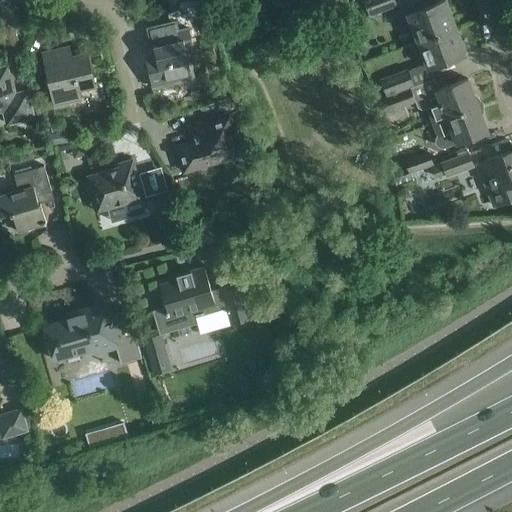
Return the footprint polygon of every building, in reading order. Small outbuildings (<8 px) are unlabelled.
[(199,13),(195,0),(194,0),(190,1),(193,14),(199,13)] [(395,4),(393,0),(363,0),(370,14),(395,4)] [(407,13),(418,41),(456,27),(445,0),(442,0),(422,8),(418,0),(404,0),(400,2),(404,14),(407,13)] [(456,27),(418,41),(428,67),(465,53),(456,27)] [(192,76),(191,72),(185,46),(193,44),(189,28),(151,36),(155,53),(145,56),(152,86),(192,76)] [(95,86),(87,51),(65,57),(62,47),(42,52),(55,105),(81,99),(79,89),(95,86)] [(0,68),(0,109),(4,108),(7,123),(33,117),(27,90),(12,94),(6,67),(0,68)] [(381,79),(386,94),(412,85),(406,70),(381,79)] [(427,107),(433,121),(478,104),(468,78),(439,89),(435,78),(410,87),(410,88),(379,100),(384,112),(422,98),(425,108),(427,107)] [(456,142),(467,138),(488,130),(478,104),(433,121),(438,135),(437,135),(436,136),(436,137),(436,138),(435,140),(435,141),(436,142),(436,143),(437,144),(437,145),(438,145),(439,146),(440,146),(441,147),(443,147),(456,142)] [(239,155),(228,116),(190,127),(194,142),(177,147),(184,171),(239,155)] [(51,132),(52,142),(66,141),(65,131),(51,132)] [(483,177),(488,192),(493,205),(511,197),(511,149),(480,162),(485,176),(483,177)] [(405,160),(409,173),(410,173),(431,165),(426,152),(405,160)] [(434,178),(444,174),(445,177),(472,167),(467,153),(440,163),(430,167),(434,178)] [(129,215),(126,202),(143,197),(132,159),(118,163),(119,166),(85,176),(95,211),(108,207),(112,220),(129,215)] [(19,189),(0,193),(0,207),(2,214),(10,212),(10,214),(12,213),(18,231),(46,223),(38,194),(51,190),(44,165),(14,173),(19,189)] [(413,180),(410,173),(409,173),(395,178),(397,186),(413,180)] [(184,230),(181,218),(160,224),(164,236),(184,230)] [(152,310),(159,333),(197,322),(194,313),(216,307),(204,267),(191,270),(176,274),(177,279),(159,284),(166,306),(152,310)] [(220,288),(225,305),(230,324),(248,319),(237,283),(220,288)] [(106,302),(67,314),(69,319),(44,326),(54,359),(96,347),(97,351),(116,345),(121,362),(141,356),(127,308),(110,314),(106,302)] [(143,338),(153,374),(172,369),(161,333),(143,338)] [(0,414),(6,435),(31,428),(25,408),(0,414)] [(124,421),(85,433),(89,446),(128,435),(124,421)]
